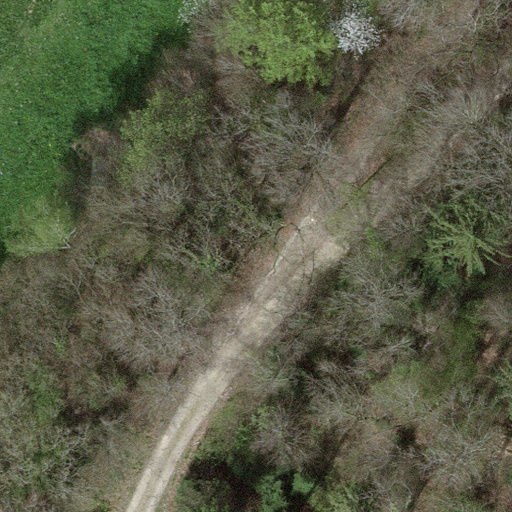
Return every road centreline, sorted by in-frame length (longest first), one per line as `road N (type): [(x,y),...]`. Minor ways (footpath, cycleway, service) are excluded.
road 1 (track): [(253,319),(439,29),(468,0)]
road 2 (track): [(511,63),(253,319)]
road 3 (track): [(139,511),(191,410),(253,319)]
